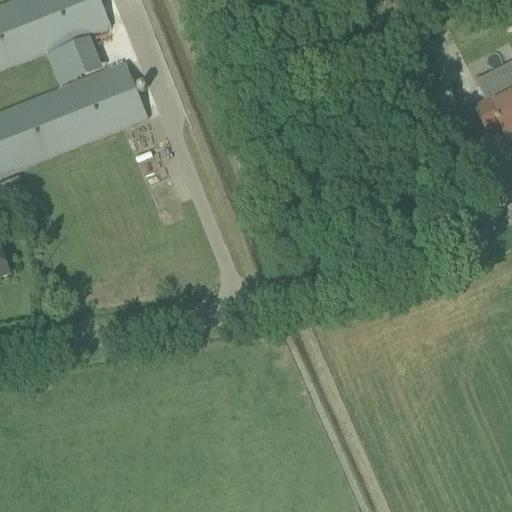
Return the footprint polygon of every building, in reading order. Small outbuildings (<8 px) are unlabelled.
[(126,64),(102,74),(89,36),(112,27),(101,0),(17,0),(0,7),(0,179),(20,172),(119,133),(149,121),(126,64)] [(143,94),(145,93),(146,92),(147,91),(147,90),(147,89),(147,88),(146,86),(145,86),(144,85),(143,85),(141,85),(140,86),(139,87),(139,88),(139,90),(139,91),(140,92),(141,93),(142,93),(143,94)] [(511,133),(511,95),(489,107),(487,102),(485,103),(473,109),(486,136),(500,129),(504,138),(511,133)] [(150,154),(136,159),(138,165),(152,159),(150,154)] [(18,179),(0,185),(0,197),(3,207),(25,199),(18,179)] [(159,228),(185,218),(181,209),(155,218),(159,228)] [(0,279),(9,276),(2,257),(0,252),(0,279)]
